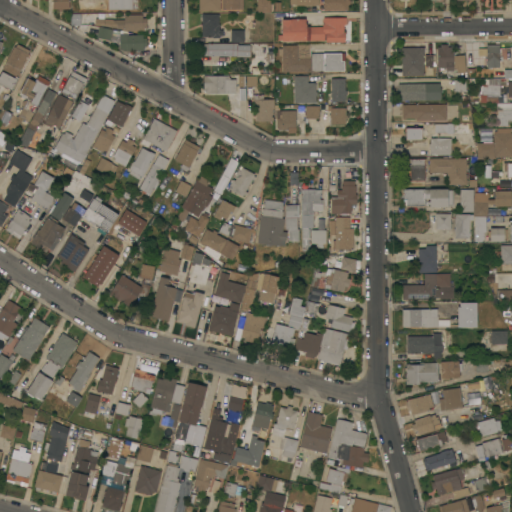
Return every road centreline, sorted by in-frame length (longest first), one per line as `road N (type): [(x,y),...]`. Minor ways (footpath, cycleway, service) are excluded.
road 1 (residential): [(376,0),(381,396),(413,511)]
road 2 (residential): [(0,3),(275,152),(378,151)]
road 3 (residential): [(0,255),(120,334),(381,396)]
road 4 (residential): [(377,27),(511,25)]
